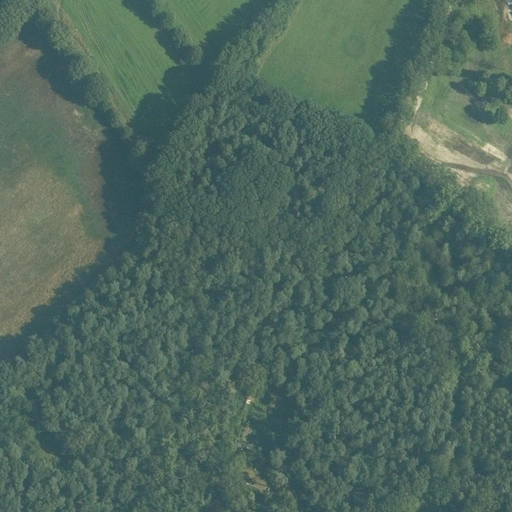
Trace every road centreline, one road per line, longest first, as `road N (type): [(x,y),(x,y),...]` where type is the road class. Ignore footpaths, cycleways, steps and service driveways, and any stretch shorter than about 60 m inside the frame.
road 1 (track): [(149,234),(153,251),(196,305),(201,362),(148,463),(145,511)]
road 2 (track): [(201,362),(299,272),(371,180),(379,156),(384,162)]
